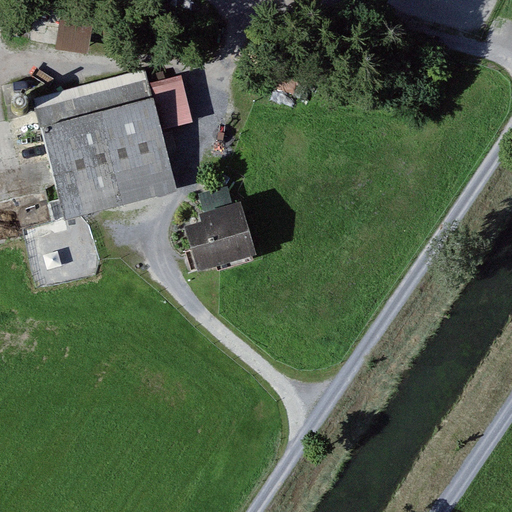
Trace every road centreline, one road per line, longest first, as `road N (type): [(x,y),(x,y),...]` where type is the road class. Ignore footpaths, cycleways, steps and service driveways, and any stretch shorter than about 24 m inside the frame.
road 1 (track): [(329,416),(190,303),(162,254),(212,160),(217,81),(249,1)]
road 2 (track): [(511,143),(266,511)]
road 3 (track): [(241,0),(511,56)]
road 4 (track): [(511,405),(439,511)]
